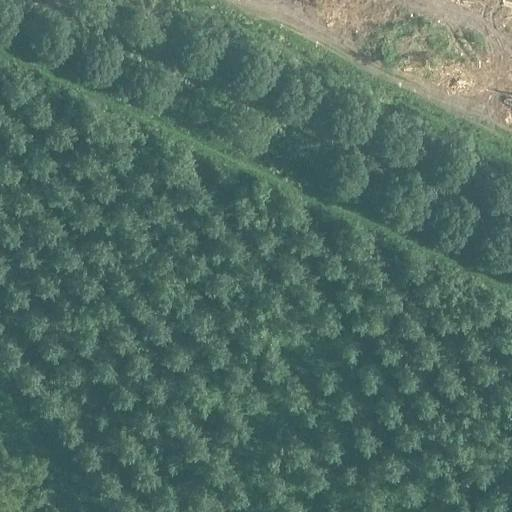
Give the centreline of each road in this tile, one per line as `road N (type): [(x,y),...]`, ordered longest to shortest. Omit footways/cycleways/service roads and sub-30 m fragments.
road 1 (track): [(511,287),(0,46)]
road 2 (unclassified): [(511,210),(55,0)]
